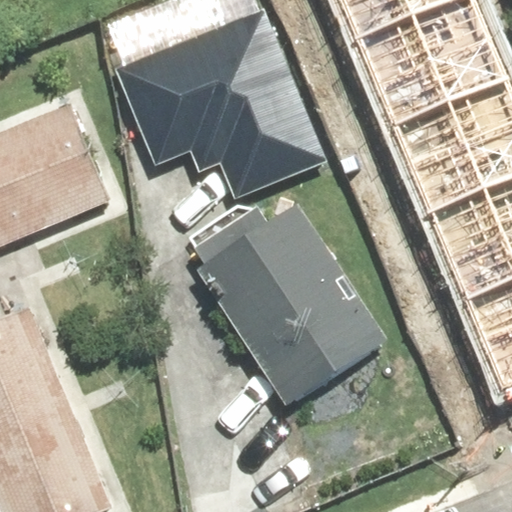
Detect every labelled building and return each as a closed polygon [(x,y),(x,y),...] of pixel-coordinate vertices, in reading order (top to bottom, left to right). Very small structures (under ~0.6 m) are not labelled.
[(338,0),(355,40),(452,0),(338,0)] [(452,0),(355,40),(391,127),(511,77),(511,71),(482,0),(452,0)] [(125,74),(160,163),(194,150),(202,172),(213,167),(226,199),(319,163),(264,21),(125,74)] [(511,77),(391,127),(427,214),(511,179),(511,77)] [(69,109),(0,139),(0,247),(109,200),(69,109)] [(511,179),(427,214),(463,302),(511,281),(511,179)] [(219,269),(307,402),(405,338),(317,204),(219,269)] [(511,281),(463,302),(499,389),(511,383),(511,281)] [(38,306),(0,322),(0,480),(13,511),(90,511),(122,498),(38,306)]
